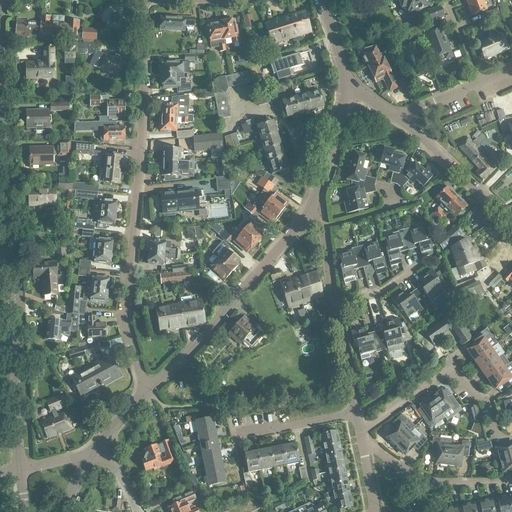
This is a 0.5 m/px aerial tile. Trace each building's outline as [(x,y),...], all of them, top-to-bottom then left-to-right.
[(398,0),(402,8),(404,7),(407,15),(415,12),(416,16),(421,14),(419,9),(430,5),(427,0),(398,0)] [(487,9),(483,0),(475,0),(468,3),(472,15),(487,9)] [(444,16),(441,6),(427,11),(431,22),(444,16)] [(304,12),(291,16),(294,25),(289,26),(292,39),(311,33),(304,12)] [(254,25),(251,14),(242,17),(245,27),(254,25)] [(291,16),(265,24),(271,45),(292,39),(289,26),(294,25),(291,16)] [(41,22),(40,35),(58,37),(66,38),(65,40),(77,40),(83,41),(83,39),(94,40),(96,40),(96,30),(83,29),(83,30),(78,29),(79,22),(67,21),(67,23),(59,23),(59,24),(52,23),(49,23),(50,18),(41,17),(41,22)] [(158,21),(158,25),(160,26),(159,30),(184,31),(184,25),(194,26),(194,18),(173,17),(173,18),(160,17),(160,21),(158,21)] [(220,22),(224,40),(232,38),(233,43),(239,42),(236,28),(234,19),(228,21),(227,19),(223,20),(222,22),(220,22)] [(17,21),(15,36),(40,38),(40,35),(41,22),(17,21)] [(424,35),(435,64),(453,57),(442,28),(437,30),(434,21),(421,26),(424,35)] [(224,40),(220,22),(207,25),(210,43),(211,48),(219,47),(219,46),(225,45),(224,40)] [(485,59),(496,53),(487,34),(486,30),(482,32),(486,41),(478,44),(485,59)] [(501,34),(495,37),(494,33),(493,34),(492,32),(487,34),(496,53),(508,48),(501,34)] [(395,47),(407,42),(405,37),(393,42),(395,47)] [(386,45),(382,39),(376,42),(379,49),(386,45)] [(64,50),(64,60),(75,59),(75,43),(63,44),(64,50)] [(90,64),(117,76),(124,63),(95,50),(96,44),(76,43),(76,54),(94,55),(90,64)] [(204,54),(204,51),(204,44),(196,44),(196,51),(189,51),(189,54),(204,54)] [(426,74),(413,44),(399,50),(412,80),(426,74)] [(367,68),(368,67),(368,66),(377,62),(374,56),(379,54),(375,47),(358,51),(367,68)] [(26,79),(54,78),(53,49),(43,49),(43,63),(26,63),(26,79)] [(251,60),(254,59),(258,58),(259,58),(257,50),(249,52),(251,60)] [(368,66),(368,67),(376,83),(383,79),(389,91),(398,86),(391,72),(394,70),(391,64),(393,63),(386,50),(381,53),(379,54),(374,56),(377,62),(368,66)] [(259,60),(258,58),(254,59),(256,66),(262,64),(263,66),(270,64),(273,75),(276,74),(279,83),(295,78),(292,69),(303,66),(299,54),(281,59),(280,56),(281,56),(280,53),(259,60)] [(161,65),(161,72),(162,72),(162,74),(183,74),(189,74),(189,62),(195,62),(195,55),(184,55),(184,61),(162,61),(162,65),(161,65)] [(248,71),(243,73),(246,84),(251,83),(252,83),(248,71)] [(243,73),(237,74),(240,85),(246,84),(243,73)] [(162,86),(162,87),(178,87),(177,93),(191,91),(191,84),(187,84),(186,78),(190,78),(189,74),(183,74),(162,74),(162,81),(161,81),(162,86)] [(232,75),(231,75),(234,87),(240,85),(237,74),(232,75)] [(226,77),(225,77),(228,88),(234,87),(231,75),(226,77)] [(212,80),(212,84),(213,88),(225,94),(226,93),(228,88),(225,77),(212,80)] [(303,82),(306,94),(305,94),(310,111),(317,109),(317,111),(322,110),(322,108),(323,107),(321,98),(324,97),(322,90),(318,91),(316,86),(311,87),(309,80),(303,82)] [(225,94),(213,88),(214,91),(215,100),(215,101),(227,99),(227,98),(226,93),(225,94)] [(273,89),(267,91),(271,102),(277,100),(273,89)] [(267,91),(261,92),(265,104),(271,102),(267,91)] [(259,106),(265,104),(261,92),(255,94),(259,106)] [(299,96),(293,98),(298,115),(305,113),(305,115),(310,113),(310,111),(305,94),(299,96)] [(100,117),(100,122),(108,122),(108,120),(108,121),(118,120),(118,116),(124,116),(123,100),(100,101),(100,96),(90,96),(90,107),(96,107),(106,106),(106,117),(100,117)] [(298,116),(298,115),(293,98),(279,102),(281,109),(284,108),(287,117),(292,116),(293,118),(298,116)] [(215,101),(217,108),(228,105),(227,99),(215,101)] [(69,111),(69,104),(50,105),(51,112),(69,111)] [(176,118),(188,119),(188,115),(188,112),(176,111),(177,105),(161,104),(161,111),(161,117),(176,118)] [(505,119),(503,110),(496,112),(499,121),(505,119)] [(35,128),(35,131),(42,131),(42,128),(49,128),(48,111),(26,112),(26,128),(35,128)] [(218,113),(219,119),(230,117),(229,111),(218,113)] [(494,120),(491,112),(484,115),(487,123),(494,120)] [(161,117),(160,130),(176,131),(176,124),(181,124),(181,123),(188,124),(188,123),(193,123),(193,115),(188,115),(188,119),(176,118),(161,117)] [(471,123),(468,119),(460,123),(462,128),(471,123)] [(255,123),(260,138),(277,133),(276,132),(278,131),(276,126),(275,126),(273,121),(264,124),(263,120),(255,123)] [(107,140),(124,139),(123,126),(108,127),(108,122),(100,122),(74,123),(74,131),(107,130),(107,140)] [(177,139),(193,138),(193,137),(194,137),(193,131),(176,132),(177,139)] [(235,133),(229,135),(230,136),(233,147),(239,145),(235,133)] [(277,133),(260,138),(258,139),(259,145),(262,144),(264,150),(280,145),(280,143),(282,143),(280,138),(278,138),(277,133)] [(193,137),(193,138),(194,153),(223,150),(221,134),(198,136),(194,137),(193,137)] [(229,135),(224,137),(226,149),(233,147),(230,136),(229,135)] [(479,136),(476,140),(479,144),(485,139),(482,136),(481,135),(479,136)] [(472,162),(472,163),(482,153),(485,150),(479,144),(476,147),(468,139),(458,148),(472,162)] [(485,139),(479,144),(485,150),(486,149),(491,145),(485,139)] [(53,165),(53,155),(57,155),(58,156),(70,156),(70,150),(73,150),(74,142),(74,141),(57,142),(57,148),(29,148),(30,165),(53,165)] [(93,156),(94,144),(74,142),(73,150),(73,154),(93,156)] [(282,150),(280,145),(264,150),(268,162),(284,157),(283,155),(285,155),(284,150),(282,150)] [(388,171),(392,172),(390,183),(395,184),(407,164),(404,162),(405,157),(393,154),(394,149),(384,147),(382,153),(376,151),(374,162),(389,166),(388,171)] [(163,149),(163,162),(192,163),(192,157),(187,156),(181,155),(181,149),(163,149)] [(496,168),(494,166),(498,163),(486,149),(485,150),(482,153),(472,163),(479,170),(475,174),(482,181),(496,168)] [(350,181),(351,185),(374,185),(376,179),(365,176),(366,171),(361,170),(365,154),(355,152),(353,157),(347,156),(345,166),(349,167),(346,180),(350,181)] [(100,162),(99,169),(120,171),(121,157),(105,156),(105,163),(100,162)] [(268,162),(248,168),(249,169),(254,173),(269,168),(271,174),(280,172),(281,175),(289,172),(287,169),(288,169),(288,168),(290,167),(288,161),(285,162),(284,157),(268,162)] [(228,176),(226,158),(217,159),(218,177),(228,176)] [(163,162),(163,176),(180,176),(180,171),(187,171),(187,169),(192,169),(192,163),(163,162)] [(411,166),(407,164),(395,184),(401,188),(408,180),(412,183),(415,180),(423,187),(427,183),(426,183),(434,174),(426,167),(423,170),(414,162),(411,166)] [(103,182),(119,184),(120,171),(99,169),(99,175),(103,176),(103,182)] [(266,173),(263,178),(275,186),(279,181),(266,173)] [(231,195),(231,190),(230,185),(230,182),(229,177),(216,178),(217,192),(224,191),(225,197),(231,196),(231,195)] [(233,177),(230,182),(230,185),(231,190),(231,195),(232,196),(240,183),(233,177)] [(259,197),(266,203),(282,215),(285,210),(285,207),(287,203),(275,194),(279,189),(275,186),(263,178),(262,177),(256,185),(264,190),(259,197)] [(58,190),(71,190),(72,183),(72,180),(59,180),(58,190)] [(71,190),(72,190),(98,193),(98,185),(72,183),(71,190)] [(375,191),(374,185),(351,185),(351,189),(346,190),(349,202),(344,203),(346,214),(357,211),(358,213),(363,211),(361,200),(365,199),(364,194),(375,191)] [(432,213),(436,218),(457,197),(447,187),(436,200),(440,204),(436,208),(437,209),(432,213)] [(28,191),(29,204),(29,206),(56,205),(55,190),(28,191)] [(158,199),(159,204),(159,209),(162,210),(162,214),(199,210),(197,190),(160,193),(160,197),(158,199)] [(99,193),(98,193),(76,191),(75,199),(98,201),(99,193)] [(441,222),(448,215),(449,213),(454,218),(466,206),(457,197),(436,218),(441,222)] [(99,200),(98,212),(115,213),(116,202),(99,200)] [(248,203),(244,208),(252,215),(257,210),(248,203)] [(272,223),(275,220),(278,220),(282,215),(266,203),(259,213),(272,223)] [(97,224),(114,225),(115,213),(98,212),(97,224)] [(70,228),(82,229),(94,231),(95,223),(71,221),(70,228)] [(250,222),(242,231),(255,243),(263,234),(250,222)] [(409,228),(403,230),(409,251),(418,248),(420,254),(421,254),(422,258),(433,255),(431,248),(434,247),(433,243),(430,243),(428,237),(426,237),(423,226),(410,230),(409,228)] [(197,240),(198,240),(202,239),(199,227),(194,228),(187,228),(190,241),(197,240)] [(445,234),(436,242),(444,249),(461,234),(455,227),(450,230),(445,234)] [(93,238),(94,231),(82,229),(82,237),(93,238)] [(399,253),(409,251),(403,230),(397,231),(398,233),(385,236),(388,247),(385,248),(390,266),(401,263),(400,259),(401,259),(399,253)] [(435,240),(436,242),(445,234),(441,230),(433,236),(435,240)] [(228,244),(233,239),(224,231),(219,236),(228,244)] [(247,252),(255,243),(242,231),(234,241),(247,252)] [(93,243),(93,251),(111,252),(112,240),(96,239),(96,243),(93,243)] [(149,251),(149,252),(180,255),(180,251),(170,249),(171,241),(150,240),(149,251)] [(478,273),(487,268),(474,246),(471,248),(466,240),(450,249),(460,279),(470,275),(469,273),(475,271),(472,264),(473,264),(478,273)] [(212,253),(218,259),(232,272),(237,266),(236,265),(239,261),(227,251),(230,247),(223,241),(212,253)] [(363,246),(357,247),(362,267),(372,265),(374,271),(375,271),(376,275),(387,272),(382,254),(379,254),(376,244),(363,247),(363,246)] [(69,260),(68,247),(56,248),(57,261),(69,260)] [(352,270),(362,267),(357,247),(351,249),(351,250),(338,254),(341,265),(339,265),(344,283),(355,280),(354,277),(352,270)] [(92,258),(94,258),(94,263),(110,264),(111,252),(93,251),(92,258)] [(163,265),(164,259),(170,259),(180,260),(180,255),(149,252),(148,263),(163,265)] [(218,259),(209,269),(224,281),(232,272),(218,259)] [(79,261),(79,268),(90,269),(91,262),(79,261)] [(42,276),(42,277),(56,276),(57,276),(56,263),(32,265),(33,278),(34,278),(34,277),(42,276)] [(171,267),(172,274),(176,274),(188,272),(187,265),(171,267)] [(89,278),(89,276),(90,269),(79,268),(78,276),(88,277),(89,278)] [(431,304),(431,303),(436,299),(439,302),(447,296),(439,285),(441,284),(431,270),(420,279),(423,284),(415,291),(427,307),(431,304)] [(188,272),(176,274),(177,282),(191,280),(190,272),(188,272)] [(316,272),(305,276),(313,300),(322,297),(316,272)] [(511,273),(510,272),(503,279),(506,282),(507,282),(508,281),(509,282),(510,281),(511,282),(511,273)] [(160,275),(161,284),(177,282),(176,274),(172,274),(160,275)] [(42,277),(44,296),(58,295),(56,276),(42,277)] [(89,278),(88,277),(87,288),(91,288),(108,290),(109,278),(93,276),(89,276),(89,278)] [(305,276),(294,280),(302,304),(313,300),(305,276)] [(288,308),(302,304),(294,280),(289,281),(289,279),(279,282),(288,308)] [(485,294),(478,281),(456,291),(462,305),(485,294)] [(67,307),(66,314),(67,314),(68,315),(68,313),(78,314),(79,314),(79,315),(86,316),(87,300),(107,302),(108,290),(91,288),(91,295),(83,294),(83,299),(79,299),(80,288),(70,286),(67,307)] [(422,310),(427,307),(415,291),(406,297),(402,291),(391,300),(400,313),(403,312),(410,322),(418,317),(416,314),(421,310),(422,310)] [(180,314),(183,328),(205,324),(201,300),(192,302),(191,296),(180,298),(181,304),(183,314),(180,314)] [(462,305),(465,312),(472,309),(469,302),(462,305)] [(503,308),(495,314),(496,317),(498,319),(503,316),(507,313),(511,309),(511,306),(508,302),(502,307),(503,308)] [(56,304),(54,311),(66,314),(67,307),(56,304)] [(160,332),(183,328),(180,314),(183,314),(181,304),(155,308),(160,332)] [(78,333),(79,325),(79,315),(79,314),(78,314),(68,313),(68,315),(67,314),(66,321),(62,321),(62,320),(48,319),(46,340),(60,341),(60,335),(69,336),(70,332),(78,333)] [(461,346),(472,339),(453,313),(424,334),(431,344),(438,339),(437,337),(448,328),(450,330),(452,329),(461,341),(459,342),(461,346)] [(79,325),(87,325),(88,338),(105,337),(105,324),(96,324),(96,317),(87,317),(87,316),(86,316),(79,315),(79,325)] [(229,332),(241,343),(243,340),(251,348),(264,333),(258,326),(254,330),(247,323),(248,321),(243,316),(229,332)] [(398,319),(385,323),(386,329),(376,332),(382,351),(387,350),(387,349),(394,347),(395,351),(404,348),(403,343),(413,340),(412,336),(403,322),(399,323),(398,319)] [(327,338),(324,325),(308,330),(311,340),(321,337),(322,339),(327,338)] [(376,353),(382,351),(376,332),(366,335),(364,329),(350,332),(354,348),(357,347),(360,360),(370,357),(368,354),(375,352),(376,353)] [(468,351),(474,360),(497,344),(486,329),(473,339),(477,344),(468,351)] [(333,352),(330,340),(319,343),(322,355),(333,352)] [(97,344),(83,348),(85,355),(99,351),(97,344)] [(497,344),(474,360),(481,370),(497,359),(503,355),(504,354),(497,344)] [(85,355),(83,348),(68,353),(70,359),(85,355)] [(481,370),(488,379),(503,368),(509,364),(503,355),(497,359),(481,370)] [(109,356),(90,367),(100,385),(99,385),(100,386),(102,385),(102,386),(120,376),(109,356)] [(488,379),(495,389),(504,382),(508,387),(511,384),(511,365),(511,363),(509,364),(503,368),(488,379)] [(99,385),(100,385),(90,367),(70,377),(80,396),(99,385)] [(441,392),(431,399),(442,414),(447,421),(462,411),(451,396),(446,400),(441,392)] [(54,417),(40,423),(47,439),(71,429),(64,413),(57,416),(55,411),(66,406),(62,394),(46,401),(51,413),(52,412),(54,417)] [(431,399),(421,406),(427,413),(422,417),(430,428),(435,425),(433,421),(442,414),(431,399)] [(477,405),(468,408),(473,424),(481,422),(477,405)] [(387,438),(396,446),(409,433),(401,425),(405,420),(401,415),(391,426),(396,430),(387,438)] [(196,422),(198,432),(214,429),(212,419),(196,422)] [(214,429),(198,432),(200,443),(216,440),(215,435),(214,429)] [(322,435),(325,448),(340,445),(337,432),(322,435)] [(418,441),(409,433),(396,446),(404,455),(412,446),(417,450),(427,440),(422,436),(418,441)] [(311,437),(304,438),(307,450),(313,449),(311,437)] [(436,464),(448,466),(450,447),(451,440),(433,438),(431,452),(438,453),(436,464)] [(200,443),(202,453),(218,450),(216,440),(200,443)] [(141,460),(142,463),(142,464),(143,467),(145,468),(146,471),(153,468),(154,470),(176,462),(168,441),(160,444),(161,444),(156,446),(156,445),(144,450),(146,454),(144,459),(141,460)] [(461,455),(467,456),(469,442),(462,441),(462,448),(450,447),(448,466),(460,467),(461,455)] [(490,442),(487,442),(476,445),(478,451),(491,448),(490,442)] [(511,444),(497,449),(500,460),(511,456),(511,444)] [(295,445),(282,447),(286,466),(299,463),(295,445)] [(340,445),(325,448),(327,460),(342,457),(340,445)] [(270,450),(273,469),(286,466),(282,447),(270,450)] [(307,450),(308,456),(309,462),(316,461),(314,455),(313,449),(307,450)] [(202,454),(204,465),(220,462),(218,450),(202,453),(202,454)] [(257,452),(261,471),(273,469),(270,450),(257,452)] [(248,473),(243,474),(246,487),(252,486),(250,473),(261,471),(257,452),(245,455),(248,473)] [(511,456),(500,460),(503,472),(511,469),(511,456)] [(330,472),(330,473),(345,470),(342,457),(327,460),(330,472)] [(205,470),(206,475),(222,472),(220,462),(204,465),(205,470)] [(308,483),(305,467),(299,468),(302,484),(308,483)] [(330,473),(332,485),(347,482),(345,470),(330,473)] [(224,483),(222,472),(206,475),(208,486),(224,483)] [(332,485),(335,497),(349,494),(347,482),(332,485)] [(293,490),(290,484),(285,486),(288,493),(293,490)] [(252,486),(246,487),(249,501),(251,500),(255,498),(252,486)] [(298,499),(303,496),(299,489),(295,492),(298,499)] [(187,505),(196,501),(191,491),(171,499),(174,505),(176,510),(187,505)] [(331,503),(326,506),(336,504),(337,510),(336,510),(336,511),(343,511),(342,509),(352,507),(350,495),(349,494),(335,497),(329,498),(331,503)] [(275,501),(272,495),(267,498),(270,504),(275,501)] [(511,511),(511,495),(498,498),(500,511),(511,511)] [(251,500),(256,511),(262,508),(257,497),(255,498),(251,500)] [(331,503),(329,498),(322,501),(324,506),(326,506),(331,503)] [(480,501),(482,511),(500,511),(498,498),(480,501)] [(121,501),(106,499),(106,506),(111,507),(111,510),(119,511),(121,501)] [(245,503),(250,511),(253,511),(256,511),(251,500),(249,501),(245,503)] [(282,501),(277,503),(281,510),(285,508),(282,501)] [(462,505),(462,511),(482,511),(480,501),(462,505)] [(306,504),(307,505),(309,511),(323,511),(321,505),(315,508),(312,502),(306,504)] [(250,511),(245,503),(240,505),(243,511),(250,511)] [(277,503),(273,505),(275,511),(277,511),(281,510),(277,503)]
